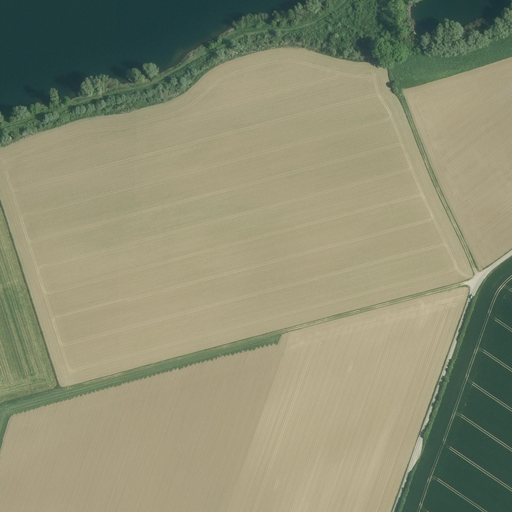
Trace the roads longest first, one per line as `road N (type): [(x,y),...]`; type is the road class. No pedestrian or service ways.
road 1 (track): [(477,281),(0,408)]
road 2 (track): [(511,252),(477,281),(395,511)]
road 3 (track): [(479,277),(398,87),(405,71)]
